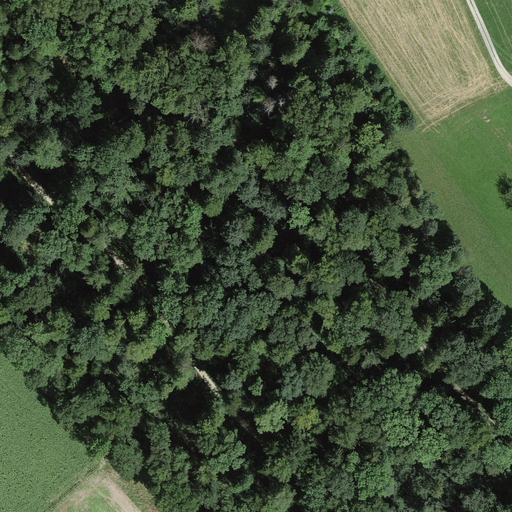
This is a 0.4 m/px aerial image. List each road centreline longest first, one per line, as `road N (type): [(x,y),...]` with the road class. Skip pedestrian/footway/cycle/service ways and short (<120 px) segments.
road 1 (track): [(511,441),(419,343),(330,218),(283,176),(152,87),(59,53),(2,0)]
road 2 (track): [(342,511),(210,387),(149,298),(103,244),(52,204),(0,139)]
road 3 (track): [(167,511),(36,353),(0,323)]
